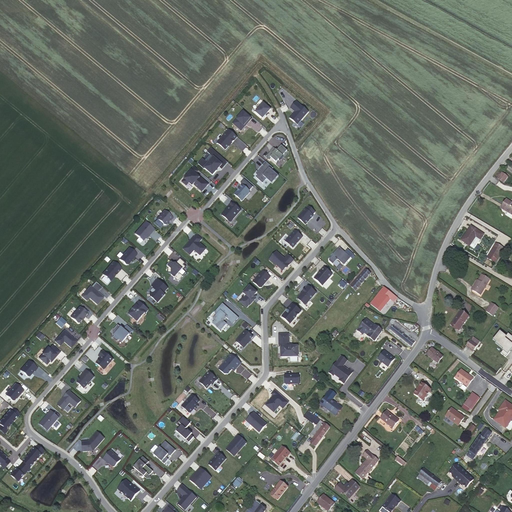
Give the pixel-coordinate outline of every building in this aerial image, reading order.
[(309,112),(297,102),(292,108),(297,113),(294,114),(291,118),(298,124),(309,112)] [(271,110),(264,104),(257,112),(264,118),(271,110)] [(252,119),(244,112),(234,124),(242,131),(252,119)] [(230,130),(218,143),(226,150),(238,137),(230,130)] [(288,151),(282,146),(278,151),(274,148),(267,157),(270,160),(272,158),(277,163),(281,161),(284,157),(285,158),(289,154),(288,151)] [(228,163),(212,148),(208,152),(214,157),(209,164),(203,159),(199,164),(214,176),(217,171),(216,170),(217,168),(218,169),(219,168),(222,170),(228,163)] [(274,168),(266,162),(264,166),(261,170),(262,171),(260,173),(259,172),(257,174),(258,175),(257,177),(264,183),(267,179),(273,184),(280,176),(273,170),(274,168)] [(199,171),(195,167),(183,182),(188,186),(190,183),(194,186),(195,185),(203,192),(209,184),(197,174),(199,171)] [(508,178),(502,173),(498,179),(504,183),(508,178)] [(250,192),(242,185),(235,195),(243,202),(250,192)] [(511,203),(506,200),(501,208),(511,214),(511,203)] [(241,211),(232,202),(222,215),(231,223),(241,211)] [(308,207),(299,218),(306,224),(315,212),(308,207)] [(173,218),(165,211),(158,219),(165,226),(166,225),(173,218)] [(155,229),(146,222),(136,234),(144,241),(152,232),(153,233),(155,229)] [(484,235),(471,227),(462,241),(470,246),(474,249),(480,240),(484,235)] [(303,237),(294,229),(285,241),(294,249),(303,237)] [(198,242),(193,238),(184,250),(191,255),(195,251),(201,256),(206,249),(204,246),(206,243),(200,239),(198,242)] [(504,249),(495,244),(487,258),(495,263),(504,249)] [(137,255),(129,248),(120,260),(126,265),(129,265),(137,255)] [(350,258),(339,248),(329,261),(333,264),(336,260),(338,260),(344,265),(350,258)] [(295,259),(288,253),(284,258),(276,251),(269,259),(284,272),(295,259)] [(186,263),(180,258),(177,263),(176,265),(174,265),(174,264),(171,261),(167,265),(168,267),(169,272),(172,273),(172,275),(179,281),(183,276),(180,273),(183,269),(184,270),(187,267),(185,265),(186,263)] [(121,269),(114,262),(103,275),(111,281),(121,269)] [(325,268),(315,279),(323,286),(333,275),(325,268)] [(262,289),(271,278),(262,270),(254,281),(262,289)] [(371,274),(366,270),(351,287),(356,291),(371,274)] [(490,280),(482,274),(477,283),(476,282),(473,287),(474,287),(472,291),(480,295),(490,280)] [(169,288),(158,280),(153,287),(155,289),(152,293),(152,297),(158,303),(165,295),(164,293),(169,288)] [(258,293),(251,286),(244,294),(247,296),(244,299),(243,299),(240,302),(247,308),(250,305),(251,305),(256,300),(253,298),(258,293)] [(303,293),(298,299),(306,306),(317,293),(308,286),(302,292),(303,293)] [(104,298),(91,287),(82,297),(87,301),(90,299),(97,305),(104,298)] [(384,297),(381,295),(373,305),(371,304),(378,295),(375,292),(365,305),(368,308),(373,311),(375,308),(380,312),(390,300),(385,296),(384,297)] [(139,302),(129,314),(138,322),(149,310),(139,302)] [(227,317),(233,324),(239,318),(223,304),(215,312),(218,315),(214,319),(216,321),(214,323),(221,331),(226,324),(224,321),(227,317)] [(301,312),(293,304),(282,317),(291,325),(301,312)] [(491,315),(496,309),(493,307),(494,305),(492,304),(487,312),(491,315)] [(89,315),(80,308),(72,317),(79,325),(89,315)] [(469,316),(461,311),(451,325),(459,330),(469,316)] [(67,322),(60,317),(55,323),(61,328),(67,322)] [(366,319),(358,331),(363,335),(364,333),(368,335),(368,336),(375,341),(383,331),(376,326),(375,327),(373,325),(373,324),(366,319)] [(415,341),(418,338),(417,337),(417,335),(413,331),(411,333),(411,332),(396,320),(392,319),(390,322),(391,323),(386,329),(389,331),(388,332),(399,340),(400,338),(412,347),(416,341),(415,341)] [(132,331),(127,326),(125,330),(118,325),(114,330),(115,333),(115,335),(113,338),(117,341),(120,339),(123,343),(132,331)] [(78,342),(64,331),(55,341),(61,345),(64,342),(71,348),(78,342)] [(254,338),(246,331),(236,342),(245,348),(254,338)] [(511,336),(508,333),(506,337),(499,332),(493,340),(497,343),(496,344),(504,350),(501,354),(506,357),(510,352),(510,351),(511,348),(511,336)] [(289,334),(279,334),(279,347),(281,347),(282,357),(297,357),(297,346),(292,346),(292,344),(289,344),(289,334)] [(477,345),(474,350),(477,353),(483,344),(473,337),(470,340),(477,345)] [(399,340),(410,349),(412,347),(400,338),(399,340)] [(466,346),(473,351),(474,350),(477,345),(470,340),(466,346)] [(50,362),(59,352),(52,346),(50,349),(48,347),(39,358),(48,365),(50,362)] [(443,357),(432,348),(426,355),(438,363),(443,357)] [(114,360),(102,351),(100,356),(101,357),(97,362),(105,370),(114,360)] [(384,351),(378,359),(389,368),(395,359),(384,351)] [(242,363),(232,355),(223,364),(219,370),(225,375),(229,374),(233,370),(235,372),(242,363)] [(341,356),(329,373),(332,375),(334,375),(334,374),(340,379),(339,379),(340,381),(344,384),(353,371),(350,368),(348,370),(343,366),(347,361),(341,356)] [(37,369),(28,361),(21,370),(28,378),(37,369)] [(469,375),(461,369),(455,378),(468,387),(473,379),(468,375),(469,375)] [(95,378),(85,370),(77,382),(84,388),(95,378)] [(219,380),(210,372),(200,383),(208,389),(212,384),(214,385),(219,380)] [(300,375),(286,374),(286,384),(300,384),(300,375)] [(427,395),(431,389),(422,383),(414,394),(427,404),(431,399),(427,395)] [(24,391),(15,384),(6,395),(13,401),(24,391)] [(324,395),(325,396),(326,395),(331,398),(331,399),(332,400),(336,394),(329,389),(324,395)] [(70,391),(58,404),(65,411),(70,404),(76,408),(81,401),(70,391)] [(473,393),(464,405),(470,409),(479,397),(473,393)] [(199,402),(192,395),(188,400),(185,402),(182,407),(190,414),(195,408),(196,409),(199,406),(197,404),(199,402)] [(326,395),(320,403),(325,406),(324,407),(330,411),(330,410),(337,415),(342,408),(335,404),(336,403),(332,400),(331,399),(331,398),(326,395)] [(511,406),(506,401),(499,410),(503,413),(497,420),(506,427),(511,418),(511,406)] [(451,409),(445,417),(459,426),(464,418),(451,409)] [(59,418),(50,410),(40,424),(48,431),(59,418)] [(18,417),(10,411),(4,417),(12,424),(18,417)] [(267,424),(253,411),(246,419),(261,432),(267,424)] [(308,411),(304,417),(312,423),(313,422),(316,418),(308,411)] [(399,421),(387,411),(381,419),(393,428),(399,421)] [(12,424),(4,417),(0,422),(0,425),(6,430),(12,424)] [(191,424),(183,417),(177,424),(181,427),(177,432),(189,443),(194,437),(186,430),(191,424)] [(330,428),(320,421),(310,435),(314,438),(311,443),(316,447),(330,428)] [(471,423),(467,430),(472,433),(476,426),(471,423)] [(491,434),(485,429),(480,436),(466,456),(473,461),(491,434)] [(82,451),(94,452),(105,439),(96,431),(88,440),(81,440),(82,451)] [(248,443),(238,434),(227,449),(236,456),(248,443)] [(176,450),(165,442),(154,455),(165,464),(169,460),(166,457),(169,455),(171,457),(176,450)] [(46,451),(39,445),(36,449),(42,455),(46,451)] [(282,447),(271,460),(279,466),(287,457),(290,453),(282,447)] [(35,448),(29,455),(37,461),(42,455),(35,448)] [(111,451),(103,458),(114,468),(121,460),(111,451)] [(227,459),(219,451),(209,463),(217,471),(227,459)] [(361,470),(359,469),(355,473),(362,479),(378,461),(368,451),(363,456),(367,459),(369,461),(361,470)] [(29,455),(23,461),(24,462),(31,468),(37,461),(29,455)] [(147,466),(149,463),(143,457),(133,468),(139,473),(139,478),(143,477),(148,480),(151,477),(153,471),(147,466)] [(406,463),(398,457),(396,459),(404,466),(406,463)] [(367,459),(359,469),(361,470),(369,461),(367,459)] [(10,462),(7,460),(1,467),(4,469),(10,462)] [(31,468),(24,462),(21,466),(28,472),(31,468)] [(465,472),(457,464),(449,473),(455,477),(454,478),(457,481),(465,472)] [(255,470),(250,465),(244,471),(249,476),(255,470)] [(28,472),(21,466),(18,469),(25,475),(28,472)] [(213,478),(201,466),(189,479),(202,490),(213,478)] [(18,469),(17,468),(11,475),(19,482),(25,475),(18,469)] [(423,469),(419,474),(420,475),(437,487),(440,484),(441,482),(423,469)] [(473,480),(465,472),(457,481),(460,484),(461,483),(466,488),(473,480)] [(437,487),(420,475),(417,478),(434,490),(437,487)] [(238,488),(243,482),(238,478),(233,484),(238,488)] [(126,480),(118,489),(131,501),(140,491),(126,480)] [(359,487),(352,480),(342,492),(349,499),(359,487)] [(288,487),(280,481),(270,494),(278,500),(288,487)] [(183,485),(177,490),(183,496),(178,504),(186,511),(197,498),(183,485)] [(335,504),(324,495),(318,503),(329,511),(335,504)] [(401,501),(392,495),(382,508),(388,511),(392,511),(396,506),(397,507),(401,501)] [(250,508),(256,511),(260,506),(255,502),(250,508)]
